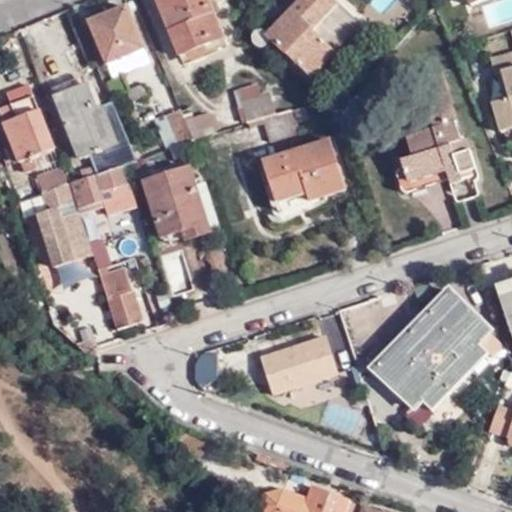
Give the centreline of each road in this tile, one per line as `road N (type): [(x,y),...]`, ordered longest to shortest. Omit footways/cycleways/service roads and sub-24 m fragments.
road 1 (residential): [(511,230),(182,341),(165,360)]
road 2 (residential): [(483,511),(190,403),(168,379),(165,360)]
